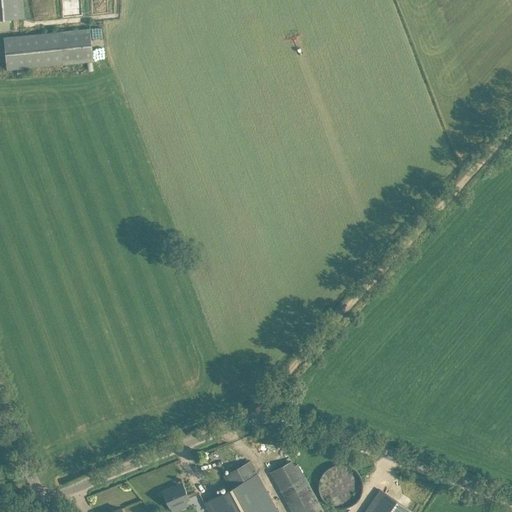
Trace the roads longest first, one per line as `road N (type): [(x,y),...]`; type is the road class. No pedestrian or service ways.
road 1 (track): [(290,409),(287,386),(511,135)]
road 2 (unclassified): [(42,498),(251,416),(290,409)]
road 3 (unclassified): [(511,489),(290,409)]
road 4 (unclassified): [(42,498),(0,382)]
